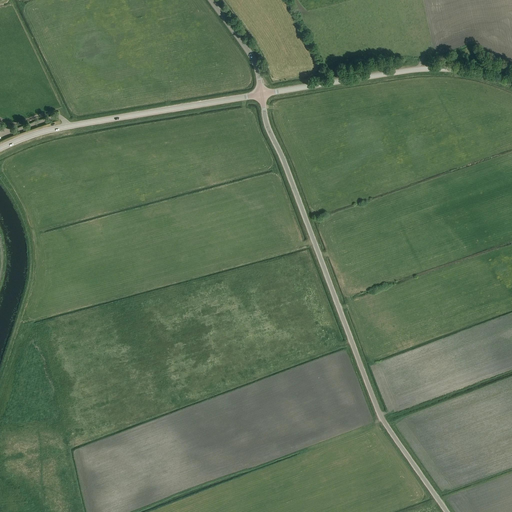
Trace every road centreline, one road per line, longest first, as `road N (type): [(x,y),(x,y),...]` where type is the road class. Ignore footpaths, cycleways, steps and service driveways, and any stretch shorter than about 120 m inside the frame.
road 1 (unclassified): [(447,511),(378,410),(260,94)]
road 2 (unclassified): [(0,148),(66,125),(260,94)]
road 3 (unclassified): [(260,94),(430,68),(511,84)]
road 4 (track): [(0,371),(29,280),(30,244),(0,176)]
